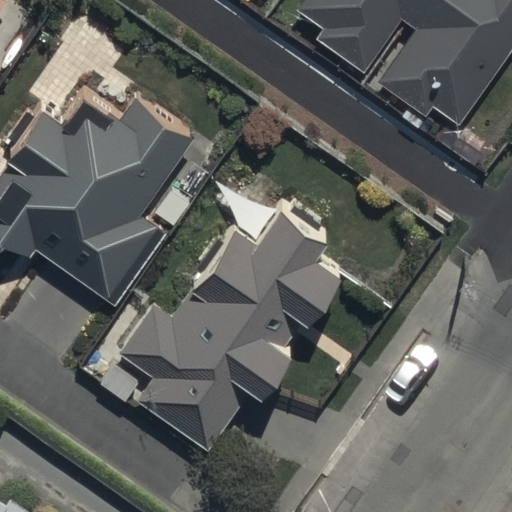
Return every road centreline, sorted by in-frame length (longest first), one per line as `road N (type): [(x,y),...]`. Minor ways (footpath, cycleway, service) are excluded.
road 1 (residential): [(0,348),(230,511)]
road 2 (tertiary): [(402,511),(511,357)]
